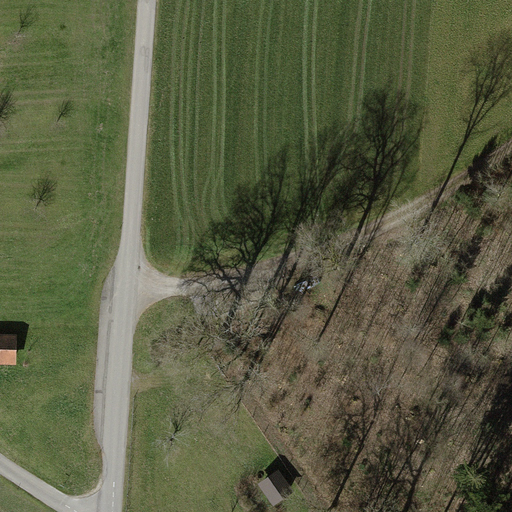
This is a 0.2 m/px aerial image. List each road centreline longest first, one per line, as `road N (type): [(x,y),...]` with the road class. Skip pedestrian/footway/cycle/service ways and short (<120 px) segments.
road 1 (track): [(113,511),(147,0)]
road 2 (track): [(128,287),(191,282),(389,214),(460,177)]
